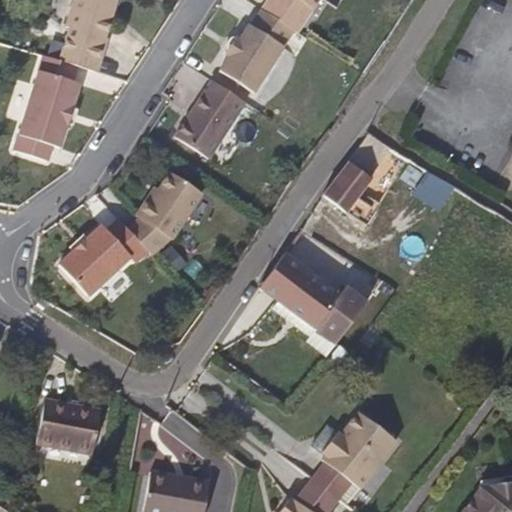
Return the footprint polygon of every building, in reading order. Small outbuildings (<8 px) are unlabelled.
[(110,18),(113,6),(116,6),(117,0),(75,0),(72,10),(68,26),(71,27),(66,46),(61,60),(79,65),(93,69),(100,47),(103,36),(106,37),(112,18),(110,18)] [(320,0),(269,0),(264,8),(272,13),(283,21),(295,29),(300,32),(308,19),(320,0)] [(273,64),(295,29),(283,21),(272,13),(264,8),(254,25),(251,24),(242,38),(238,36),(228,53),(231,56),(221,70),(255,91),(273,64)] [(203,34),(225,48),(238,29),(215,15),(203,34)] [(68,124),(81,83),(74,80),(79,65),(61,60),(45,55),(32,98),(23,128),(15,150),(49,160),(54,145),(61,148),(68,124)] [(226,135),(247,102),(214,80),(196,107),(177,136),(188,144),(211,159),(226,135)] [(373,175),(375,171),(381,163),(387,155),(390,149),(382,145),(371,138),(369,139),(368,140),(363,146),(359,152),(354,158),(350,163),(346,168),(339,178),(335,184),(330,189),(322,200),(318,206),(316,209),(340,224),(351,208),(354,209),(357,205),(354,202),(361,191),(369,181),(373,175)] [(395,160),(399,154),(390,149),(387,155),(395,160)] [(193,210),(205,193),(189,182),(172,171),(163,187),(155,198),(151,196),(138,216),(142,218),(130,229),(138,238),(150,251),(154,255),(159,250),(172,239),(174,239),(178,233),(193,210)] [(449,192),(453,186),(447,182),(443,188),(449,192)] [(464,208),(471,196),(456,187),(449,198),(464,208)] [(340,224),(316,209),(313,213),(316,216),(322,220),(337,229),(340,224)] [(337,229),(322,220),(316,216),(313,213),(308,219),(306,222),(301,228),(326,245),(337,229)] [(150,251),(138,238),(130,229),(126,224),(121,219),(108,231),(104,225),(92,236),(75,251),(60,265),(70,275),(90,296),(103,284),(122,267),(132,258),(136,263),(150,251)] [(326,245),(301,228),(300,231),(323,249),(326,245)] [(293,280),(305,266),(286,252),(279,262),(269,275),(264,283),(261,286),(266,290),(273,295),(278,299),(293,280)] [(368,300),(346,284),(344,287),(340,293),(321,279),(305,266),(293,280),(278,299),(322,332),(339,344),(368,300)] [(480,406),(486,399),(480,394),(473,401),(480,406)] [(98,436),(103,413),(88,410),(63,405),(47,402),(44,419),(41,433),(38,447),(50,449),(74,453),(92,456),(94,455),(98,436)] [(390,454),(398,443),(378,428),(361,414),(349,429),(343,436),(339,433),(338,436),(341,438),(329,454),(325,452),(324,453),(327,457),(323,461),(326,464),(314,479),(331,492),(341,499),(352,484),(360,491),(373,476),(390,454)] [(190,478),(155,469),(154,475),(172,479),(189,483),(190,478)] [(205,511),(206,509),(213,484),(190,478),(189,483),(172,479),(154,475),(148,495),(143,511),(205,511)] [(329,511),(341,499),(331,492),(314,479),(296,500),(303,506),(310,511),(329,511)] [(511,511),(511,480),(491,484),(479,485),(480,488),(465,508),(461,511),(511,511)] [(310,511),(303,506),(296,500),(294,501),(291,499),(280,511),(310,511)]
